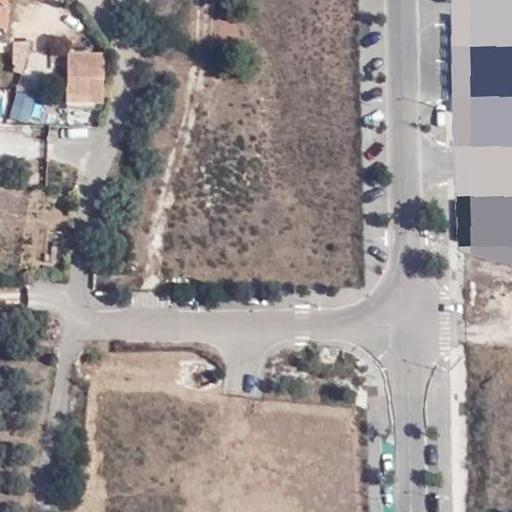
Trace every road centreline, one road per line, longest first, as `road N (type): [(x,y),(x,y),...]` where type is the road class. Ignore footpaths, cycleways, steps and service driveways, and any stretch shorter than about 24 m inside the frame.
road 1 (unclassified): [(94,0),(109,17),(127,68),(119,132),(86,183),(68,323)]
road 2 (residential): [(409,321),(68,323)]
road 3 (residential): [(404,0),(409,321)]
road 4 (residential): [(409,321),(414,511)]
road 5 (unclassified): [(68,323),(42,511)]
